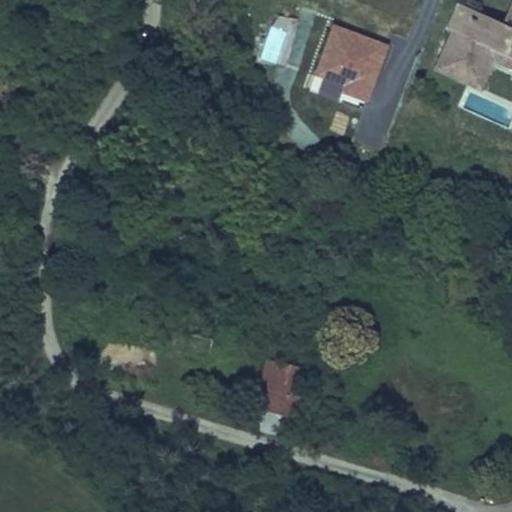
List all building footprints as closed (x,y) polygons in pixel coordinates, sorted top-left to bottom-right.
[(449,30),(461,35),(469,15),(453,9),(445,29),(449,30)] [(511,19),(506,17),(501,28),(469,15),(461,35),(449,30),(435,62),(448,68),(445,77),(464,85),(469,73),(479,77),(487,60),(491,49),(511,56),(511,68),(511,70),(509,76),(511,77),(511,19)] [(329,18),(303,83),(361,107),(387,41),(329,18)] [(487,60),(511,70),(511,68),(511,56),(491,49),(487,60)] [(432,71),(445,77),(448,68),(435,62),(432,71)] [(464,85),(475,89),(479,77),(469,73),(464,85)] [(264,360),(260,378),(267,380),(261,410),(294,418),(304,369),(264,360)]
